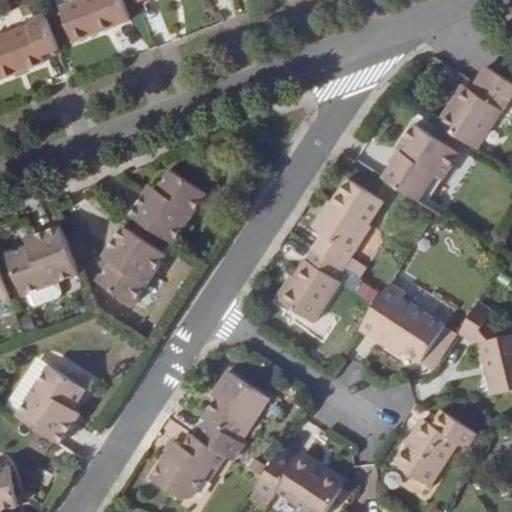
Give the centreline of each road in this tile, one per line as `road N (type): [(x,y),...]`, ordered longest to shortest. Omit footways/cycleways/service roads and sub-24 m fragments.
road 1 (residential): [(365,39),(0,179)]
road 2 (residential): [(208,309),(340,109),(365,39)]
road 3 (residential): [(76,511),(208,309)]
road 4 (residential): [(365,413),(208,309)]
